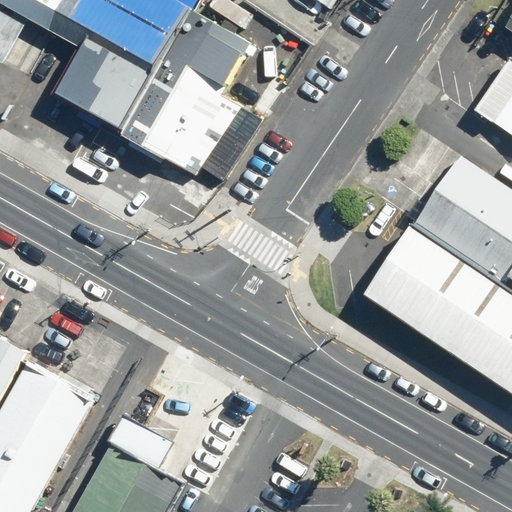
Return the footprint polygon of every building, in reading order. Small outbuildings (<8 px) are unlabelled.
[(180,0),(0,0),(0,1),(83,48),(58,95),(127,136),(195,11),(196,9),(180,0)] [(342,0),(307,0),(332,16),(342,0)] [(28,25),(0,9),(0,61),(6,64),(28,25)] [(195,11),(127,136),(200,176),(204,169),(226,182),(266,118),(225,94),(254,43),(195,11)] [(511,65),(480,112),(511,133),(511,65)] [(465,156),(419,225),(511,285),(511,187),(482,167),(465,156)] [(511,290),(419,227),(375,296),(511,389),(511,290)] [(0,408),(31,353),(0,335),(0,408)] [(33,358),(0,416),(0,511),(33,511),(100,396),(33,358)] [(171,511),(187,485),(118,446),(80,511),(171,511)]
